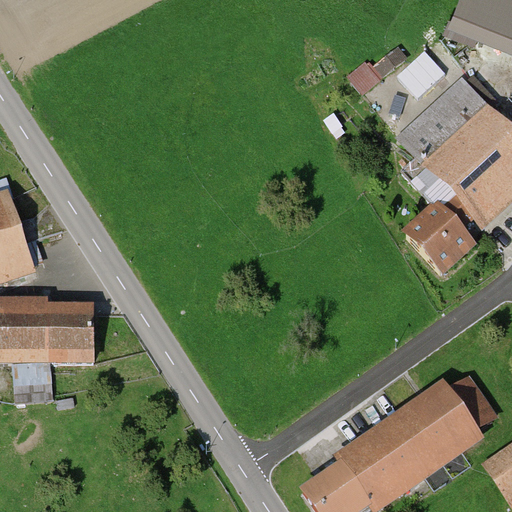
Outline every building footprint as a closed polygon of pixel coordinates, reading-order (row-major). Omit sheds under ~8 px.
[(511,0),(466,0),(460,20),(511,38),(511,0)] [(427,49),(400,75),(423,99),(451,73),(427,49)] [(384,75),(401,64),(394,53),(377,64),(384,75)] [(366,95),(385,79),(369,60),(350,77),(366,95)] [(511,200),(511,144),(464,93),(403,150),(479,231),(511,200)] [(0,287),(30,277),(3,203),(0,203),(0,287)] [(473,247),(438,213),(407,246),(442,279),(473,247)] [(94,316),(0,314),(0,365),(93,367),(94,316)] [(368,511),(473,438),(442,394),(298,496),(309,511),(368,511)] [(511,453),(485,473),(511,511),(511,453)]
